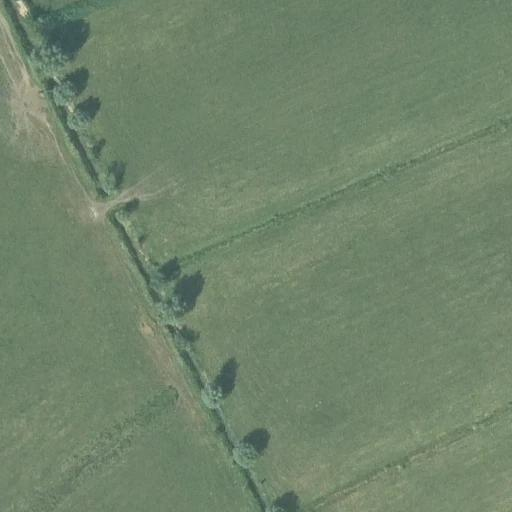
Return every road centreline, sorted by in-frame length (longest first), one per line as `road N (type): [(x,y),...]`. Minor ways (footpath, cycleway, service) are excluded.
road 1 (track): [(397,0),(137,195),(92,214),(194,415)]
road 2 (track): [(0,25),(92,214)]
